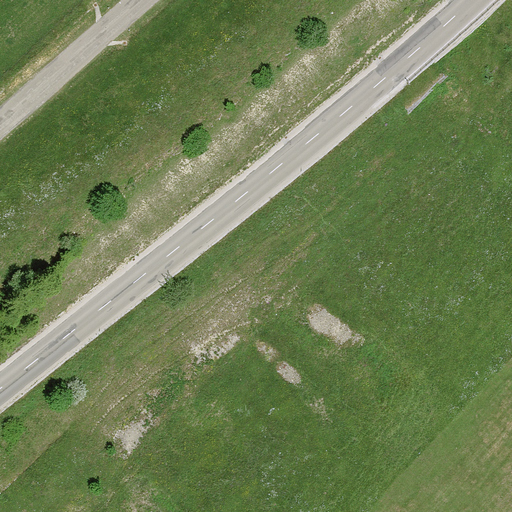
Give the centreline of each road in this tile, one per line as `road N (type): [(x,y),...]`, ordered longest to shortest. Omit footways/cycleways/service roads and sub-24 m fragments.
road 1 (secondary): [(0,387),(474,0)]
road 2 (unclassified): [(0,125),(140,0)]
